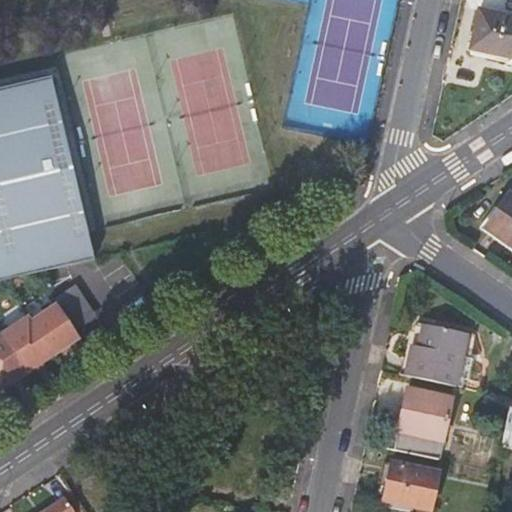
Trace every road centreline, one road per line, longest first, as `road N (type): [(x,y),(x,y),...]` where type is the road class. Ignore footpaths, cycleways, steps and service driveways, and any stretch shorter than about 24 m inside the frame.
road 1 (secondary): [(387,214),(0,471)]
road 2 (residential): [(387,214),(318,511)]
road 3 (residential): [(433,0),(387,214)]
road 4 (residential): [(387,214),(511,302)]
road 5 (secondary): [(511,131),(387,214)]
